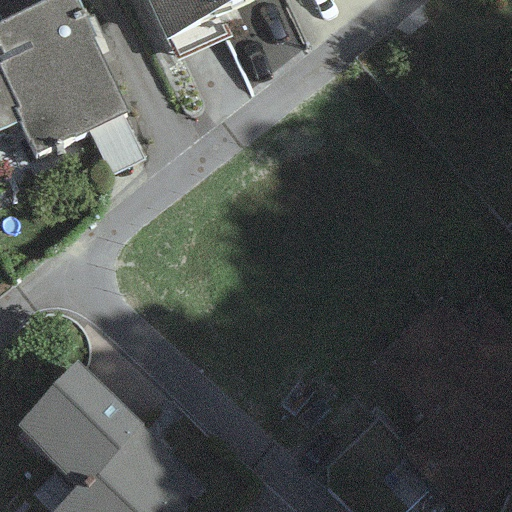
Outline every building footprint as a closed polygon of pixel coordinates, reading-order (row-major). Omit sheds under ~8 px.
[(0,91),(96,46),(92,38),(94,37),(76,0),(45,0),(1,21),(0,21),(0,91)] [(245,0),(146,0),(165,38),(245,0)] [(96,46),(0,91),(0,130),(19,122),(36,157),(87,132),(123,115),(128,113),(96,46)] [(144,160),(123,115),(87,132),(109,177),(144,160)] [(511,457),(511,331),(478,297),(458,317),(437,296),(369,364),(424,418),(400,442),(464,505),(511,457)] [(77,364),(15,427),(75,486),(50,511),(179,511),(203,488),(77,364)]
